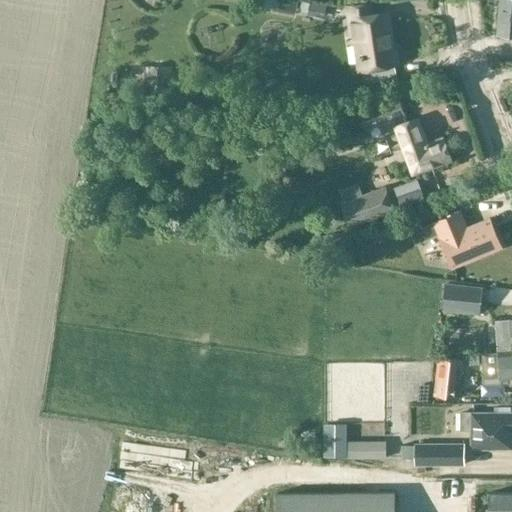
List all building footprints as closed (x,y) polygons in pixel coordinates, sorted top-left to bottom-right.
[(327,5),(310,2),(308,15),(324,18),(327,5)] [(511,2),(502,2),(498,38),(511,39),(511,2)] [(356,31),(361,65),(362,69),(392,65),(384,14),(374,16),(372,5),(346,9),(350,32),(356,31)] [(344,71),(346,60),(327,57),(325,67),(344,71)] [(418,119),(408,124),(405,116),(406,115),(399,97),(362,110),(369,129),(395,119),(398,127),(397,127),(414,173),(452,159),(445,139),(428,145),(418,119)] [(386,186),(340,203),(349,227),(395,210),(386,186)] [(421,223),(410,228),(416,243),(438,234),(441,241),(452,266),(499,246),(488,220),(468,228),(461,210),(433,221),(433,222),(422,226),(421,223)] [(482,288),(446,284),(443,310),(479,314),(482,288)] [(497,322),(498,350),(511,349),(511,320),(509,321),(509,322),(497,322)] [(511,380),(511,349),(498,350),(498,353),(487,354),(488,379),(500,379),(500,381),(511,380),(511,381),(511,380)] [(439,358),(435,396),(458,398),(462,360),(439,358)] [(511,411),(471,412),(461,412),(461,431),(471,431),(471,448),(511,447),(511,411)] [(346,424),(325,424),(325,456),(346,456),(346,424)] [(387,458),(386,441),(348,441),(348,458),(387,458)] [(464,463),(464,443),(416,444),(416,445),(416,458),(416,464),(464,463)] [(416,445),(403,445),(403,458),(416,458),(416,445)] [(467,511),(469,484),(482,485),(483,474),(455,473),(453,511),(467,511)] [(490,511),(511,511),(511,491),(491,492),(490,511)] [(394,511),(395,493),(276,494),(276,511),(394,511)]
